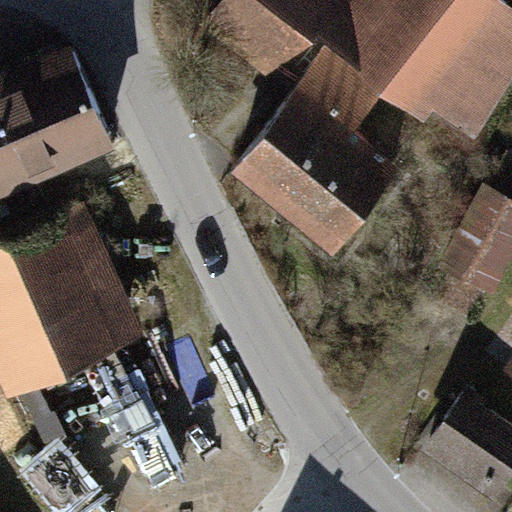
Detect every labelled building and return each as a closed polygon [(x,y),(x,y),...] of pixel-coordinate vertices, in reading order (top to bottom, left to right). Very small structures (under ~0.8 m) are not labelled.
[(363,0),(237,0),(214,31),(293,91),(339,31),(482,139),(511,99),(511,0),(367,0),(366,2),(363,0)] [(0,203),(127,147),(80,47),(0,82),(0,203)] [(335,53),(243,174),(347,254),(411,170),(364,135),(393,97),(335,53)] [(511,177),(496,170),(449,274),(501,298),(511,273),(511,177)] [(155,339),(95,207),(0,250),(0,358),(19,400),(143,344),(155,339)] [(511,419),(475,390),(428,447),(494,500),(511,477),(511,419)]
